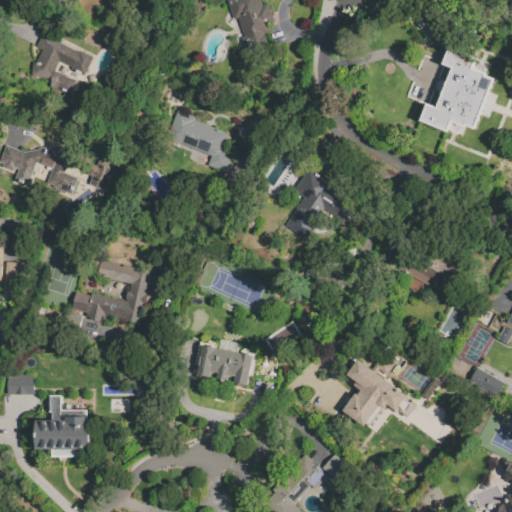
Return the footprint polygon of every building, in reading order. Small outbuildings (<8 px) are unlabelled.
[(226,0),(259,0),(261,5),(268,3),(274,21),(268,23),(271,32),(245,41),(237,18),(233,20),(226,0)] [(31,71),(42,49),(35,46),(42,32),(93,55),(84,75),(57,63),(50,80),(31,71)] [(475,129),(466,125),(465,127),(451,121),(448,131),(420,121),(427,102),(437,106),(451,68),(441,64),(448,47),(477,58),(473,68),(487,73),(486,75),(494,79),(475,129)] [(177,111),(195,117),(194,120),(228,132),(222,151),(233,155),(227,171),(198,161),(201,151),(167,139),(177,111)] [(0,160),(6,145),(24,153),(38,150),(39,148),(46,147),(48,143),(61,149),(60,150),(67,153),(65,158),(69,160),(64,173),(78,178),(71,195),(54,188),(58,178),(50,175),(52,169),(41,164),(40,162),(36,163),(30,179),(0,166),(0,160)] [(89,183),(93,175),(86,172),(95,151),(116,160),(104,189),(89,183)] [(285,224),(304,197),(293,189),(308,168),(357,202),(341,223),(323,211),(304,238),(285,224)] [(393,267),(406,241),(456,265),(443,291),(393,267)] [(0,243),(4,244),(4,261),(24,262),(24,264),(27,264),(26,282),(0,282),(0,243)] [(91,293),(125,301),(127,291),(129,291),(133,270),(152,274),(141,324),(105,316),(104,320),(86,316),(91,293)] [(505,344),(511,330),(503,326),(496,340),(505,344)] [(202,345),(253,356),(247,385),(234,382),(235,377),(229,376),(228,381),(216,378),(217,374),(211,373),(210,377),(196,374),(202,345)] [(358,359),(418,403),(407,419),(387,405),(368,430),(342,410),(349,400),(345,398),(354,387),(352,386),(355,381),(347,375),(358,359)] [(476,367),(505,383),(496,399),(468,383),(476,367)] [(33,394),(33,374),(6,374),(6,394),(33,394)] [(52,412),(48,412),(48,395),(62,395),(62,410),(88,410),(88,419),(92,419),(91,450),(76,450),(76,457),(51,456),(51,450),(36,449),(36,420),(52,420),(52,412)] [(321,467),(336,482),(348,468),(333,454),(321,467)] [(273,511),(265,504),(274,494),(271,490),(304,455),(327,476),(315,489),(311,486),(293,505),(300,511),(273,511)] [(508,464),(511,465),(511,511),(498,511),(500,506),(503,507),(511,482),(503,479),(508,464)]
